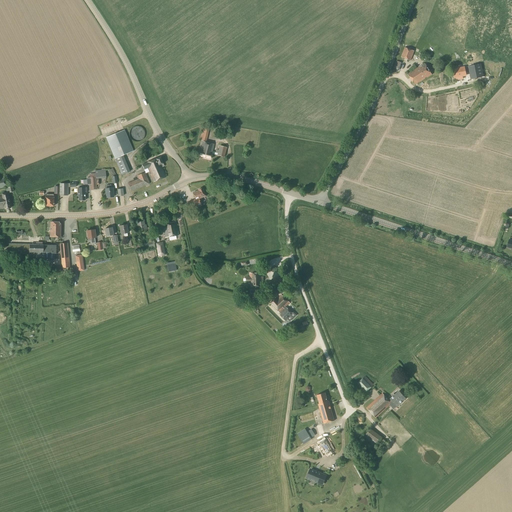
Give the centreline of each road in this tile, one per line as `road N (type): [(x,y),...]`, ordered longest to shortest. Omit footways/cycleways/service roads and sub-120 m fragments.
road 1 (unclassified): [(350,413),(293,263),(289,193)]
road 2 (unclassified): [(319,202),(372,106),(412,0)]
road 3 (tertiary): [(191,179),(86,0)]
road 4 (tertiary): [(511,265),(319,202)]
road 5 (tertiary): [(191,179),(108,213),(0,215)]
